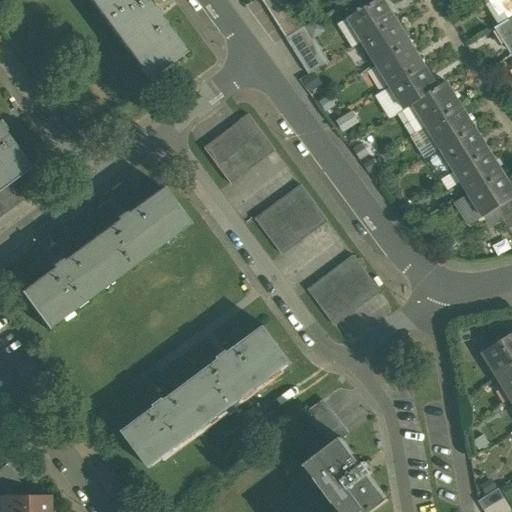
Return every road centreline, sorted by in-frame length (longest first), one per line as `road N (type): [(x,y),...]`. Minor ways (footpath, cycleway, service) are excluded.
road 1 (residential): [(157,133),(321,351),(348,362)]
road 2 (residential): [(254,61),(409,268),(445,289)]
road 3 (residential): [(468,511),(438,332),(445,289)]
road 4 (residential): [(157,133),(0,250)]
road 5 (residential): [(0,370),(101,511)]
road 6 (residential): [(348,362),(384,412),(404,511)]
road 7 (residential): [(348,362),(445,289)]
road 8 (residential): [(254,61),(157,133)]
